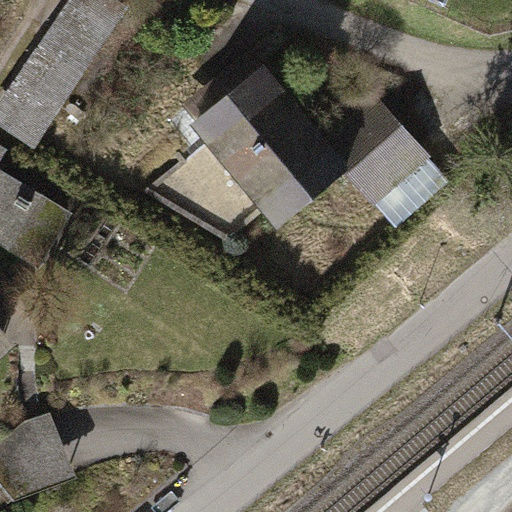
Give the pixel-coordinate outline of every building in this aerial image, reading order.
[(136,5),(128,0),(69,0),(0,107),(0,110),(48,142),(136,5)] [(253,67),(185,126),(202,145),(149,191),(227,235),(257,210),(276,231),(348,169),(371,196),(420,154),(359,83),(306,129),(253,67)] [(0,230),(22,244),(54,193),(3,162),(14,144),(0,134),(0,230)] [(0,359),(24,337),(0,310),(0,359)] [(0,432),(0,454),(17,500),(81,476),(56,411),(0,432)]
